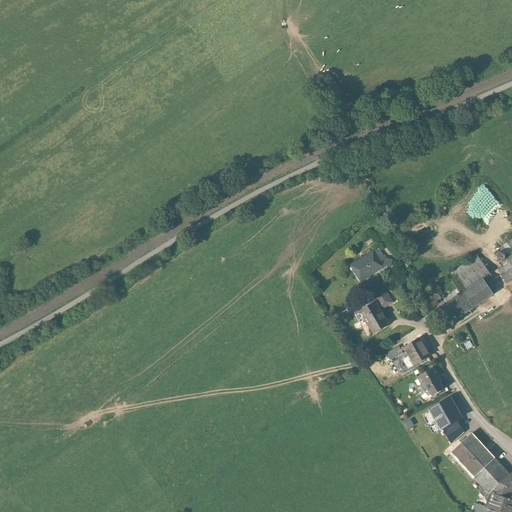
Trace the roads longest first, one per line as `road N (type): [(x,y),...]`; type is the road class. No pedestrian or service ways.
road 1 (track): [(434,344),(504,295),(482,241),(390,226),(283,21)]
road 2 (residential): [(511,449),(455,383),(390,226)]
